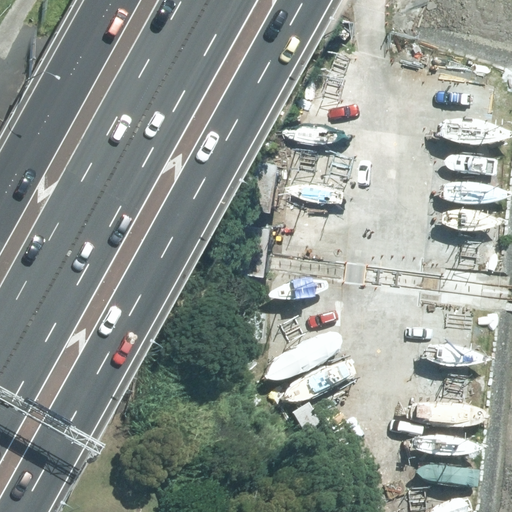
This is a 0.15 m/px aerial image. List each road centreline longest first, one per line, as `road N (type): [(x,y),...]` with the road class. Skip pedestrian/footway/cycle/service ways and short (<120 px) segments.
road 1 (motorway): [(307,0),(23,511)]
road 2 (motorway): [(0,379),(211,0)]
road 3 (motorway): [(0,204),(113,0)]
